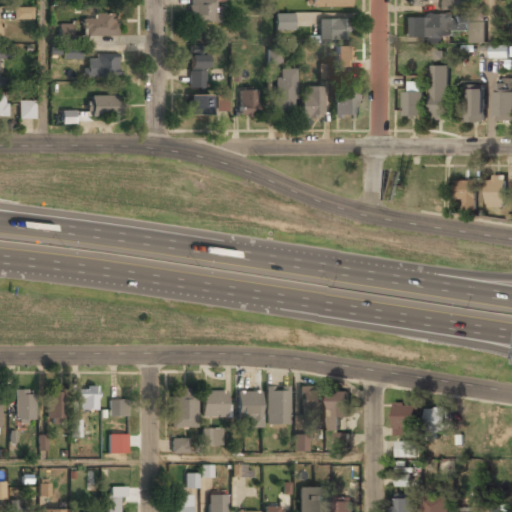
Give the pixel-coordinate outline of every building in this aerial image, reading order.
[(188,0),(188,24),(214,24),(214,0),(188,0)] [(310,0),(310,8),(348,8),(348,0),(310,0)] [(439,0),(440,10),(461,10),(460,0),(439,0)] [(14,19),(29,19),(29,7),(14,8),(14,19)] [(316,13),(306,13),(305,25),(316,25),(316,13)] [(293,15),(274,15),(274,31),(293,31),(293,15)] [(82,17),(82,37),(117,37),(117,17),(82,17)] [(445,17),(405,18),(405,39),(445,38),(445,17)] [(485,22),(469,22),(469,18),(455,18),(455,31),(470,31),(469,43),(485,43),(485,22)] [(346,42),(346,20),(317,20),(317,42),(346,42)] [(72,24),(58,24),(58,43),(72,42),(72,24)] [(80,46),(62,46),(62,59),(81,59),(80,46)] [(508,46),(491,46),(491,57),(508,57),(508,46)] [(204,89),(204,47),(187,47),(187,89),(204,89)] [(0,48),(0,59),(10,60),(10,49),(0,48)] [(334,48),(334,68),(349,68),(349,48),(334,48)] [(270,62),(278,62),(277,53),(269,54),(270,62)] [(117,78),(117,57),(83,57),(83,78),(117,78)] [(449,120),(449,67),(431,67),(431,120),(449,120)] [(274,114),(294,114),(295,70),(275,69),(274,114)] [(346,84),(347,71),(334,70),(333,83),(346,84)] [(422,83),(411,83),(411,91),(403,91),(403,118),(422,118),(422,83)] [(301,87),(301,118),(322,118),(322,87),(301,87)] [(511,87),(496,87),(496,122),(511,122),(511,87)] [(464,88),(464,122),(484,122),(484,88),(464,88)] [(256,117),(256,90),(238,90),(238,117),(256,117)] [(333,91),(333,117),(357,117),(357,91),(333,91)] [(227,112),(227,94),(216,94),(216,111),(227,112)] [(210,116),(210,96),(187,96),(187,116),(210,116)] [(122,97),(87,97),(87,117),(122,117),(122,97)] [(18,119),(33,119),(33,102),(18,102),(18,119)] [(506,208),(506,177),(487,177),(487,208),(506,208)] [(477,181),(455,180),(454,200),(462,200),(462,210),(477,210),(477,181)] [(96,410),(96,388),(76,388),(76,410),(96,410)] [(321,388),(299,388),(299,417),(321,417),(321,388)] [(195,428),(195,390),(171,390),(171,428),(195,428)] [(265,425),(287,425),(287,390),(265,390),(265,425)] [(13,422),(33,422),(33,391),(13,391),(13,422)] [(329,430),(339,430),(339,419),(348,419),(348,391),(329,391),(329,430)] [(225,392),(200,392),(200,418),(225,418),(225,392)] [(235,392),(235,419),(244,419),(244,427),(260,427),(260,392),(235,392)] [(46,393),(46,424),(63,424),(63,393),(46,393)] [(126,400),(108,400),(108,417),(126,417),(126,400)] [(395,437),(418,437),(418,404),(395,404),(395,437)] [(428,409),(428,431),(447,431),(447,409),(428,409)] [(80,420),(68,420),(69,438),(80,438),(80,420)] [(200,430),(200,447),(219,447),(219,430),(200,430)] [(338,433),(337,448),(347,448),(347,433),(338,433)] [(47,450),(46,435),(37,435),(37,451),(47,450)] [(293,435),(293,451),(306,451),(306,435),(293,435)] [(115,439),(115,461),(128,461),(128,439),(115,439)] [(171,453),(186,453),(187,440),(171,439),(171,453)] [(422,458),(422,442),(398,442),(398,458),(422,458)] [(212,465),(199,465),(199,478),(212,478),(212,465)] [(245,467),(233,467),(232,478),(245,478),(245,467)] [(185,487),(193,488),(195,477),(187,475),(185,487)] [(411,486),(410,475),(396,475),(397,487),(411,486)] [(50,484),(38,483),(37,496),(49,497),(50,484)] [(118,511),(119,498),(125,498),(125,488),(105,488),(105,511),(118,511)] [(297,511),(326,511),(326,489),(297,489),(297,511)] [(191,511),(191,495),(170,495),(170,511),(191,511)] [(225,511),(225,496),(206,496),(206,511),(225,511)] [(334,511),(353,511),(353,498),(334,498),(334,511)] [(452,511),(452,498),(425,498),(425,511),(452,511)] [(417,511),(417,499),(394,499),(394,511),(417,511)] [(7,511),(24,511),(24,508),(17,508),(17,500),(7,501),(7,511)]
